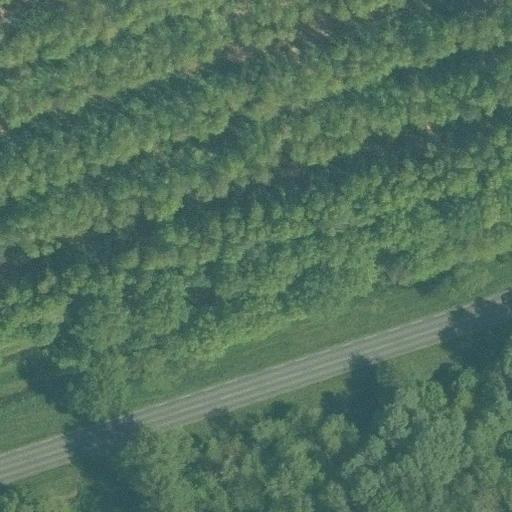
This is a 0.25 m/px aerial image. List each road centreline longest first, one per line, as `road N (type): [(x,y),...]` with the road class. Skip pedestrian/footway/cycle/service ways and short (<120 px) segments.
road 1 (primary): [(0,472),(511,308)]
road 2 (track): [(0,352),(511,193)]
